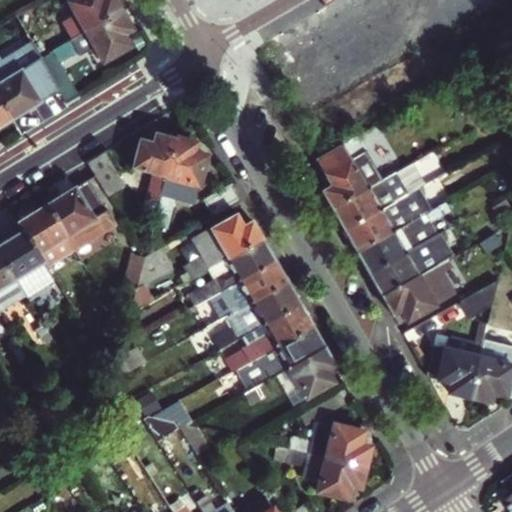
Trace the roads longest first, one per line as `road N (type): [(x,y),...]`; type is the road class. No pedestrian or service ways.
road 1 (residential): [(443,486),(198,59)]
road 2 (residential): [(198,59),(0,181)]
